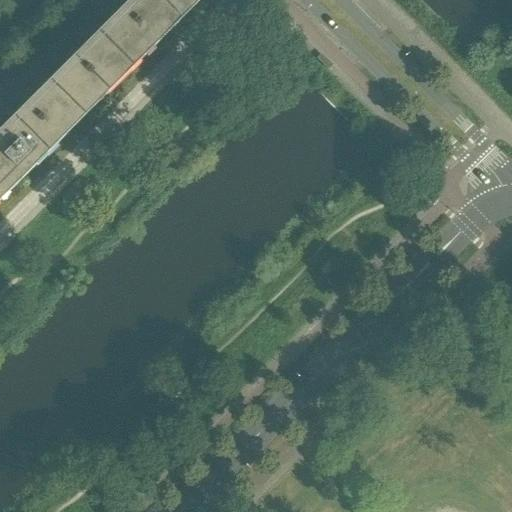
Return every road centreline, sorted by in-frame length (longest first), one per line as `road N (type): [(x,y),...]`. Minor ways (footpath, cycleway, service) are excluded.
road 1 (tertiary): [(181,511),(491,205)]
road 2 (tertiary): [(304,0),(471,166),(491,205)]
road 3 (tertiary): [(511,173),(338,0)]
